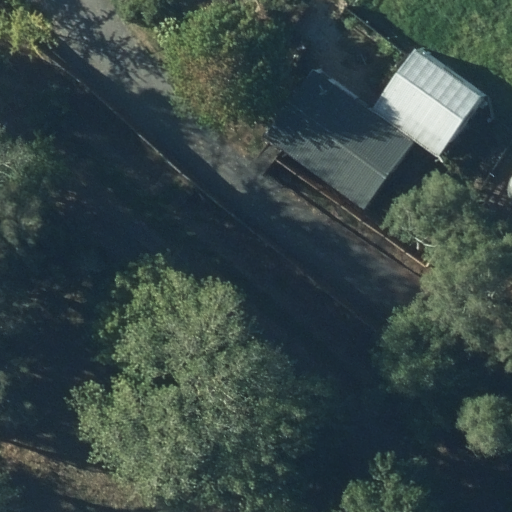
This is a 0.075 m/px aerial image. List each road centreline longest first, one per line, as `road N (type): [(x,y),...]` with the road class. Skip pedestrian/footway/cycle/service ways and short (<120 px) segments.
road 1 (unknown): [(51,0),(236,188),(356,282),(511,384)]
road 2 (unknown): [(0,145),(428,511)]
